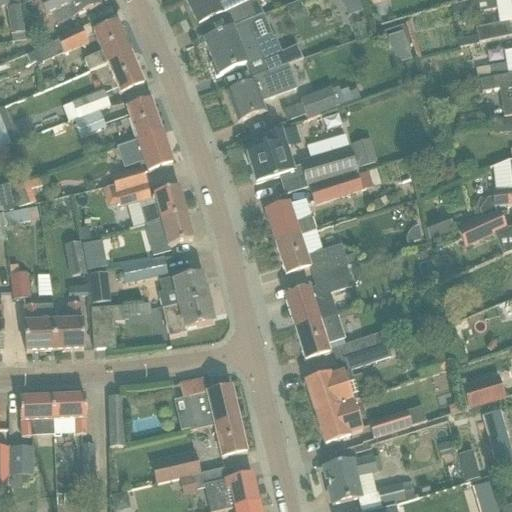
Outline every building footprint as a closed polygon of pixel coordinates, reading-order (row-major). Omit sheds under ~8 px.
[(36,0),(38,5),(46,21),(69,10),(74,21),(101,8),(97,0),(36,0)] [(221,18),(225,16),(225,15),(254,2),(252,0),(184,0),(198,29),(221,18)] [(388,0),(383,0),(373,3),(377,22),(393,18),(388,0)] [(487,0),(477,2),(479,10),(480,14),(496,12),(493,0),(487,0)] [(232,30),(244,25),(263,17),(255,1),(254,2),(225,15),(225,16),(232,30)] [(479,10),(477,2),(451,7),(453,16),(479,10)] [(244,25),(232,30),(229,32),(230,33),(204,44),(212,65),(209,67),(215,81),(234,73),(245,68),(261,62),(267,76),(303,62),(286,24),(285,24),(278,11),(263,17),(244,25)] [(26,44),(20,12),(6,15),(11,38),(12,45),(12,46),(26,44)] [(508,24),(475,31),(476,37),(478,46),(484,44),(511,38),(508,24)] [(93,36),(101,54),(84,62),(89,74),(107,67),(106,66),(129,56),(116,26),(93,36)] [(57,43),(63,56),(64,58),(88,47),(81,32),(57,42),(57,43)] [(401,36),(387,41),(395,64),(408,60),(401,36)] [(476,38),(457,42),(459,50),(472,47),(478,46),(476,38)] [(28,57),(34,70),(43,66),(37,53),(28,57)] [(120,97),(124,95),(143,86),(129,56),(106,66),(107,67),(120,97)] [(505,66),(475,71),(477,82),(507,77),(505,66)] [(244,90),(225,97),(236,126),(255,119),(265,115),(261,104),(296,91),(291,78),(287,68),(267,76),(253,81),(254,86),(244,90)] [(511,78),(491,82),(475,84),(476,97),(493,94),(510,91),(511,91),(511,78)] [(337,90),(330,93),(336,110),(359,101),(356,92),(348,95),(346,91),(339,94),(337,90)] [(306,120),(336,110),(329,92),(299,104),(306,120)] [(73,123),(99,114),(109,110),(103,93),(71,105),(71,107),(62,110),(68,126),(73,123)] [(150,105),(131,111),(126,113),(136,144),(137,145),(161,136),(150,105)] [(0,151),(17,145),(4,110),(3,109),(0,110),(0,151)] [(99,114),(73,123),(80,141),(105,131),(99,114)] [(511,133),(511,125),(511,120),(496,122),(499,135),(511,133)] [(256,188),(279,181),(294,175),(286,150),(300,147),(296,132),(253,145),(257,157),(247,160),(256,188)] [(137,145),(117,151),(124,171),(143,164),(148,176),(153,174),(172,167),(161,136),(137,145)] [(305,145),(307,157),(345,150),(343,138),(305,145)] [(367,142),(351,147),(358,169),(374,165),(367,142)] [(308,192),(357,176),(356,174),(352,159),(349,149),(299,164),(308,192)] [(478,213),(482,221),(494,215),(493,211),(511,208),(511,163),(507,164),(510,186),(511,185),(511,193),(492,196),(492,201),(486,202),(478,213)] [(145,187),(140,171),(110,180),(113,189),(119,187),(122,195),(145,187)] [(367,175),(309,194),(314,209),(372,190),(367,175)] [(11,190),(18,210),(35,205),(31,192),(42,188),(39,180),(11,190)] [(140,206),(150,203),(149,200),(145,187),(122,195),(119,187),(113,189),(118,207),(120,212),(128,210),(140,206)] [(10,189),(0,190),(0,215),(15,212),(10,189)] [(118,207),(113,189),(103,191),(107,209),(118,207)] [(146,229),(162,225),(187,218),(180,192),(155,199),(157,207),(141,212),(146,229)] [(150,203),(140,206),(141,212),(157,207),(155,199),(149,200),(150,203)] [(375,214),(388,205),(383,199),(378,202),(377,201),(370,206),(375,214)] [(140,206),(128,210),(134,232),(143,230),(146,229),(141,212),(140,206)] [(265,217),(275,248),(299,240),(299,239),(315,234),(311,220),(295,226),(289,209),(265,217)] [(37,210),(27,212),(30,225),(39,223),(37,210)] [(27,212),(3,217),(5,231),(30,225),(27,212)] [(494,215),(482,221),(456,233),(465,252),(505,233),(497,214),(494,215)] [(146,229),(143,230),(152,260),(170,255),(169,251),(175,249),(194,244),(187,218),(162,225),(147,229),(146,229)] [(454,234),(449,220),(425,229),(431,243),(454,234)] [(314,270),(317,281),(346,270),(356,266),(353,257),(345,260),(341,248),(305,259),(299,240),(275,248),(285,280),(309,272),(309,271),(314,270)] [(100,243),(81,246),(86,271),(104,268),(100,243)] [(81,244),(64,248),(70,278),(87,275),(86,271),(81,244)] [(425,253),(420,251),(416,255),(417,261),(422,263),(426,259),(425,253)] [(164,261),(122,271),(125,287),(167,278),(164,261)] [(309,293),(303,295),(284,301),(294,333),(337,319),(330,297),(352,290),(346,270),(317,281),(314,282),(318,296),(310,298),(309,293)] [(449,271),(436,276),(440,286),(453,280),(449,271)] [(51,298),(50,276),(36,277),(38,299),(51,298)] [(91,307),(110,305),(106,276),(88,279),(91,307)] [(12,303),(30,301),(27,277),(9,279),(12,303)] [(203,279),(183,283),(175,285),(174,281),(161,284),(163,295),(159,296),(163,312),(208,303),(203,279)] [(80,288),(80,299),(88,298),(87,287),(80,288)] [(80,299),(80,288),(69,289),(69,299),(80,299)] [(208,303),(163,312),(169,341),(187,337),(186,333),(213,327),(208,303)] [(83,353),(81,306),(67,307),(67,324),(53,324),(55,354),(83,353)] [(151,306),(124,308),(125,316),(151,314),(151,306)] [(25,308),(26,335),(26,355),(55,354),(53,324),(52,308),(38,308),(25,308)] [(125,324),(126,324),(125,316),(124,308),(91,311),(93,332),(93,352),(116,351),(115,331),(125,330),(125,324)] [(455,326),(461,318),(451,310),(443,321),(445,330),(455,326)] [(326,348),(344,342),(337,319),(294,333),(304,364),(329,356),(326,348)] [(382,339),(332,355),(336,366),(343,364),(366,356),(386,350),(382,339)] [(465,363),(460,348),(450,351),(455,366),(465,363)] [(366,356),(343,364),(347,375),(389,362),(386,350),(366,356)] [(449,373),(445,361),(417,370),(421,383),(449,373)] [(329,378),(305,385),(315,417),(352,405),(368,400),(360,379),(352,381),(345,384),(343,376),(329,380),(329,378)] [(462,391),(468,413),(504,402),(498,380),(462,391)] [(206,395),(203,381),(180,386),(183,400),(192,398),(206,395)] [(192,398),(197,420),(187,422),(190,432),(213,427),(239,421),(232,389),(206,395),(192,398)] [(85,399),(52,401),(53,424),(75,423),(75,436),(75,438),(87,438),(85,399)] [(107,400),(108,450),(122,450),(121,400),(107,400)] [(31,425),(53,424),(52,401),(19,402),(21,441),(32,441),(32,437),(31,425)] [(352,405),(315,417),(325,449),(348,441),(348,438),(361,434),(352,405)] [(450,418),(458,415),(456,408),(447,410),(450,418)] [(395,437),(403,434),(412,431),(407,415),(368,428),(373,443),(385,440),(395,437)] [(511,461),(499,416),(482,420),(496,470),(511,465),(511,461)] [(220,459),(227,458),(246,454),(239,421),(213,427),(220,459)] [(75,423),(53,424),(54,437),(75,436),(75,423)] [(32,437),(54,437),(53,424),(31,425),(32,437)] [(438,448),(441,460),(454,457),(451,445),(438,448)] [(94,448),(81,448),(82,469),(83,492),(94,492),(93,469),(94,468),(94,448)] [(6,451),(6,479),(11,479),(22,479),(33,479),(33,450),(6,451)] [(151,469),(156,487),(199,477),(195,459),(151,469)] [(373,460),(343,467),(324,471),(332,508),(361,502),(356,481),(376,476),(373,460)] [(474,468),(461,471),(464,484),(478,481),(474,468)] [(258,505),(252,477),(202,488),(207,511),(231,511),(236,511),(236,510),(258,505)] [(22,479),(11,479),(11,490),(22,490),(22,479)] [(179,482),(183,498),(197,494),(193,479),(179,482)] [(401,486),(377,492),(381,507),(414,501),(411,484),(401,487),(401,486)] [(126,494),(111,498),(113,511),(118,511),(124,511),(128,504),(126,494)] [(63,497),(63,506),(74,506),(74,497),(63,497)]
